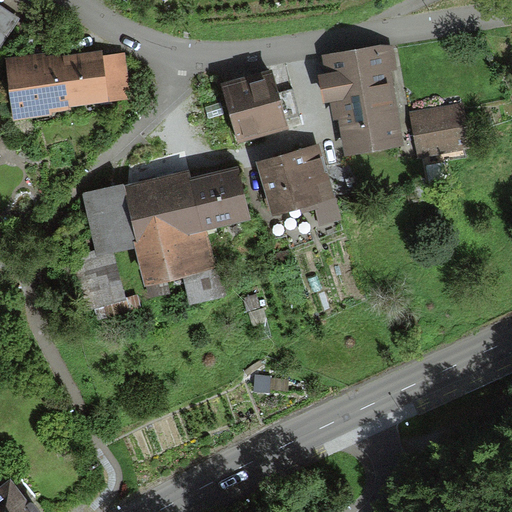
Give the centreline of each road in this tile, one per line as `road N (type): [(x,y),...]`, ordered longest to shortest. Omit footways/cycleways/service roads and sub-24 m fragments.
road 1 (residential): [(80,0),(191,57),(511,13)]
road 2 (tertiary): [(154,511),(369,401)]
road 3 (tertiary): [(369,401),(511,333)]
